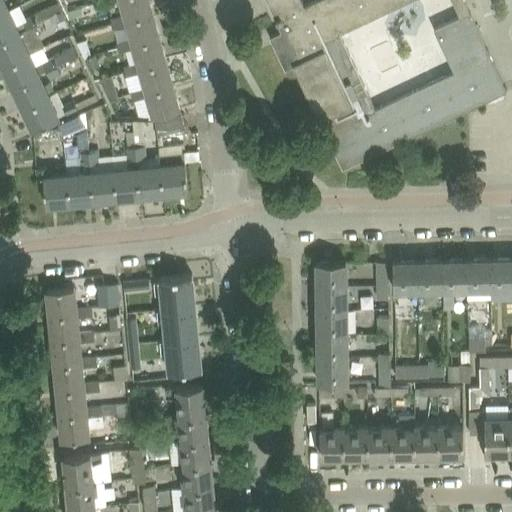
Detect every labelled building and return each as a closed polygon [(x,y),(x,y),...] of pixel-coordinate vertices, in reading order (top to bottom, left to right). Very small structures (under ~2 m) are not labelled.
[(0,0),(0,13),(8,9),(3,0),(0,0)] [(105,0),(106,2),(114,0),(121,0),(125,14),(126,18),(153,11),(149,0),(105,0)] [(314,0),(305,4),(303,0),(276,0),(283,13),(277,16),(283,29),(271,35),(286,67),(295,63),(343,166),(507,90),(488,49),(464,0),(314,0)] [(8,9),(0,13),(0,39),(38,21),(53,14),(49,5),(14,21),(8,9)] [(159,35),(153,11),(126,18),(125,14),(110,18),(113,26),(127,22),(131,38),(132,42),(159,35)] [(38,21),(0,39),(0,57),(3,64),(29,52),(43,45),(37,33),(42,31),(40,25),(38,21)] [(166,59),(159,35),(132,42),(131,38),(117,42),(119,50),(134,46),(138,62),(140,66),(166,59)] [(59,64),(79,54),(74,45),(35,64),(29,52),(3,64),(13,85),(39,73),(47,69),(59,64)] [(85,58),(90,69),(100,64),(95,53),(85,58)] [(138,62),(124,66),(126,74),(141,70),(145,86),(146,90),(173,83),(166,59),(140,66),(138,62)] [(59,64),(47,69),(51,78),(63,72),(59,64)] [(49,94),(39,73),(13,85),(23,106),(49,94)] [(145,86),(130,90),(133,98),(147,94),(153,114),(154,114),(180,107),(173,83),(146,90),(145,86)] [(68,113),(98,99),(96,93),(75,102),(74,99),(64,103),(68,113)] [(59,116),(49,94),(23,106),(33,128),(59,116)] [(85,110),(61,121),(63,135),(78,129),(80,150),(89,150),(87,125),(85,110)] [(186,127),(182,112),(156,120),(159,135),(186,127)] [(138,157),(137,145),(126,147),(127,158),(128,166),(115,167),(118,195),(141,193),(139,164),(138,157)] [(147,156),(146,149),(146,145),(137,145),(138,157),(147,156)] [(101,160),(100,155),(99,149),(89,150),(90,161),(101,160)] [(91,169),(90,161),(89,150),(80,150),(81,156),(65,158),(67,172),(70,200),(94,198),(91,169)] [(189,188),(185,152),(161,154),(162,162),(165,190),(189,188)] [(165,190),(162,162),(139,164),(141,193),(165,190)] [(46,166),(37,167),(38,180),(45,179),(47,202),(70,200),(67,172),(47,174),(46,166)] [(118,195),(115,167),(91,169),(94,198),(118,195)] [(511,258),(491,259),(491,287),(511,286),(511,258)] [(491,287),(491,259),(467,260),(467,287),(491,287)] [(319,260),(319,284),(346,284),(346,260),(319,260)] [(443,288),(443,260),(418,261),(419,288),(443,288)] [(467,260),(443,260),(443,288),(467,287),(467,260)] [(389,261),(378,261),(378,278),(389,278),(389,261)] [(419,288),(418,261),(394,261),(395,289),(419,288)] [(193,273),(160,277),(163,306),(196,303),(193,273)] [(150,286),(149,277),(137,279),(138,287),(150,286)] [(389,278),(378,278),(379,296),(389,296),(389,278)] [(138,287),(137,279),(125,280),(126,289),(138,287)] [(120,303),(118,281),(98,283),(100,304),(120,303)] [(347,308),(346,284),(319,284),(319,309),(347,308)] [(48,288),(50,309),(77,306),(75,285),(48,288)] [(196,303),(163,306),(166,336),(199,333),(196,303)] [(416,304),(396,305),(397,318),(416,317),(416,304)] [(94,330),(93,314),(92,305),(77,306),(50,309),(52,334),(94,330)] [(347,333),(347,308),(319,309),(319,333),(347,333)] [(379,315),(379,331),(389,331),(389,315),(379,315)] [(138,329),(137,316),(128,317),(129,329),(138,329)] [(139,341),(138,329),(129,329),(130,342),(139,341)] [(95,338),(95,334),(94,330),(52,334),(55,359),(82,356),(80,340),(95,338)] [(199,333),(166,336),(169,369),(202,366),(199,333)] [(347,357),(347,333),(319,333),(319,357),(347,357)] [(470,348),(486,348),(486,338),(470,338),(470,348)] [(141,353),(139,341),(130,342),(132,354),(141,353)] [(391,352),(380,352),(380,368),(391,368),(391,352)] [(142,366),(141,353),(132,354),(133,367),(142,366)] [(511,365),(511,353),(503,354),(503,365),(511,365)] [(488,370),(488,366),(503,365),(503,354),(481,354),(481,384),(470,384),(471,404),(479,404),(479,396),(488,396),(488,393),(490,393),(490,370),(488,370)] [(55,359),(57,384),(84,381),(83,364),(98,363),(97,355),(82,356),(55,359)] [(347,381),(347,357),(319,357),(320,381),(347,381)] [(413,363),(396,363),(396,375),(413,375),(413,363)] [(430,363),(413,363),(413,375),(430,374),(430,363)] [(449,379),(471,379),(471,363),(461,363),(461,364),(449,364),(449,379)] [(114,365),(115,378),(128,377),(127,364),(114,365)] [(391,385),(391,368),(380,368),(381,385),(391,385)] [(100,388),(99,380),(84,381),(57,384),(60,409),(87,407),(85,390),(100,388)] [(206,413),(205,402),(203,383),(177,385),(166,386),(166,392),(178,394),(179,404),(180,415),(205,413),(206,413)] [(408,384),(392,385),(392,394),(408,393),(408,384)] [(439,384),(422,385),(422,393),(439,393),(439,384)] [(455,384),(439,384),(439,393),(455,393),(455,384)] [(351,385),(335,386),(336,395),(351,395),(351,385)] [(392,394),(392,385),(391,385),(381,385),(375,385),(375,394),(392,394)] [(331,386),(320,386),(320,395),(331,395),(336,395),(335,386),(331,386)] [(131,402),(102,405),(102,413),(118,412),(119,418),(132,417),(131,406),(131,402)] [(88,415),(102,413),(102,405),(87,407),(60,409),(62,438),(90,435),(88,415)] [(136,409),(137,419),(146,419),(145,408),(136,409)] [(486,452),(511,452),(510,417),(486,417),(486,409),(471,409),(471,432),(486,432),(486,452)] [(208,435),(207,421),(207,420),(206,421),(205,413),(180,415),(177,415),(177,424),(180,424),(182,437),(208,435)] [(416,422),(416,414),(392,414),(392,421),(393,452),(401,452),(401,453),(417,453),(417,452),(416,422)] [(148,437),(146,419),(137,419),(139,438),(148,437)] [(393,452),(392,421),(381,422),(381,426),(368,426),(369,452),(368,452),(368,454),(372,454),(372,456),(382,456),(382,454),(385,454),(384,452),(393,452)] [(464,452),(464,425),(451,425),(451,421),(440,421),(440,425),(440,451),(441,451),(448,451),(448,453),(464,452)] [(334,427),(321,427),(321,454),(337,454),(337,453),(345,453),(345,426),(345,422),(334,422),(334,427)] [(357,426),(345,426),(345,453),(345,454),(361,454),(361,453),(368,452),(369,452),(368,426),(368,422),(357,422),(357,426)] [(427,422),(416,422),(417,452),(425,452),(425,453),(441,453),(441,451),(440,451),(440,425),(427,425),(427,422)] [(213,445),(210,446),(209,444),(208,444),(207,437),(209,436),(208,435),(179,438),(180,449),(183,448),(184,462),(211,459),(211,456),(214,456),(213,445)] [(143,447),(130,448),(132,467),(144,466),(143,447)] [(92,460),(102,457),(102,450),(91,451),(64,454),(67,481),(94,478),(92,460)] [(213,475),(211,459),(184,462),(186,476),(183,476),(184,486),(186,486),(212,483),(211,475),(213,475)] [(145,480),(144,466),(132,467),(133,481),(145,480)] [(97,505),(96,491),(95,491),(99,491),(98,479),(94,479),(94,478),(67,481),(67,485),(68,485),(69,492),(68,492),(68,495),(66,496),(67,506),(69,506),(69,507),(97,505)] [(213,482),(212,483),(186,486),(188,499),(185,499),(186,509),(189,509),(214,506),(214,499),(215,499),(213,482)] [(155,483),(143,485),(144,497),(157,496),(155,483)] [(157,496),(144,497),(146,509),(158,508),(157,496)] [(141,511),(140,500),(131,500),(131,511),(141,511)]
